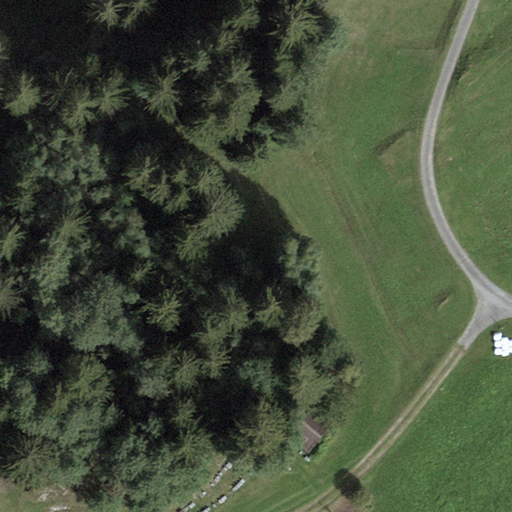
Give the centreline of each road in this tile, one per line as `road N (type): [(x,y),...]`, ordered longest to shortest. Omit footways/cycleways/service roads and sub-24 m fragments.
road 1 (track): [(511,303),(471,271),(448,236),(427,171),(438,94),(473,0)]
road 2 (track): [(499,298),(394,432),(254,511)]
